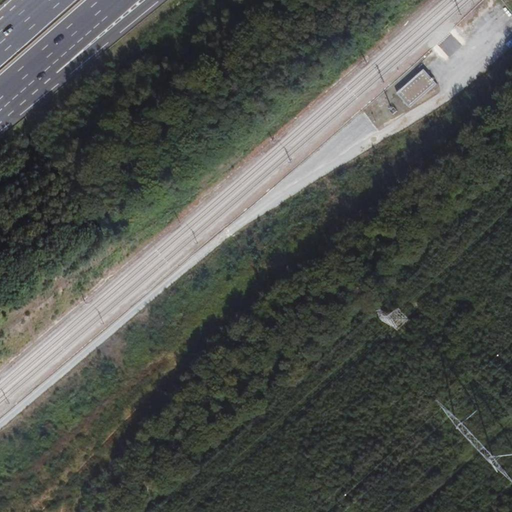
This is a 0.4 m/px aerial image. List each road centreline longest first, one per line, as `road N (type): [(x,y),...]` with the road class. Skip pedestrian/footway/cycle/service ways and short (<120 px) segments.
road 1 (track): [(14,511),(54,487),(247,285),(319,223),(402,175),(489,92),(488,61)]
road 2 (motorway): [(37,66),(149,0)]
